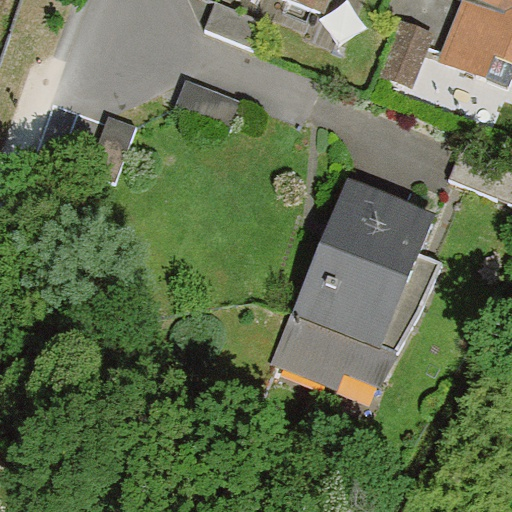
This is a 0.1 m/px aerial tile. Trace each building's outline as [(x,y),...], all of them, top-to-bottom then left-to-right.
[(332,0),(293,0),(327,13),(332,0)] [(511,0),(471,0),(445,65),(485,81),(494,60),(511,66),(511,0)] [(434,40),(402,27),(382,79),(413,91),(434,40)] [(243,107),(189,86),(178,112),(233,133),(243,107)] [(138,132),(111,122),(91,177),(118,187),(138,132)] [(434,221),(351,189),(301,319),(353,339),(342,371),(382,389),(423,315),(447,265),(421,257),(434,221)]
